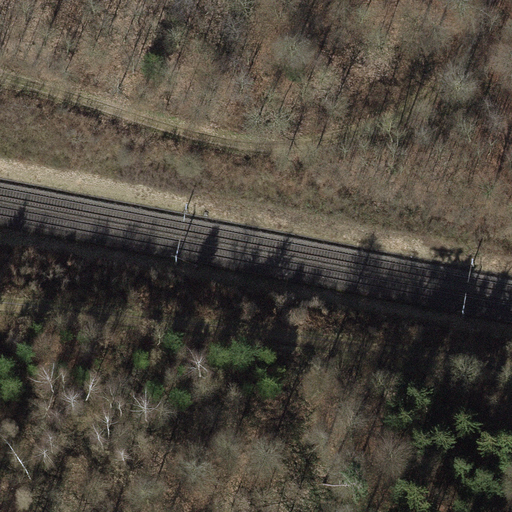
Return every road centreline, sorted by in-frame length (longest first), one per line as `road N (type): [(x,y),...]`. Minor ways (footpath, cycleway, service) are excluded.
road 1 (track): [(0,78),(200,133),(294,145),(375,133),(433,89),(477,32),(484,0)]
road 2 (track): [(511,373),(250,335),(0,311)]
